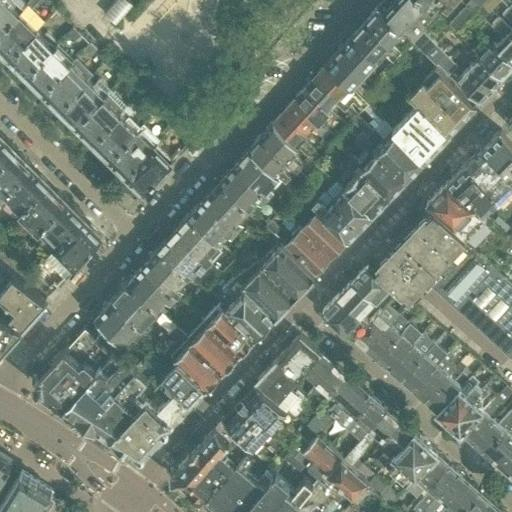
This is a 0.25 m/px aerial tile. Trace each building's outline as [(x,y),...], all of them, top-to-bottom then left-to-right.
[(0,0),(0,31),(27,4),(23,0),(9,0),(8,0),(0,0)] [(115,0),(105,12),(116,22),(132,4),(127,0),(115,0)] [(402,30),(408,36),(414,42),(439,14),(433,7),(425,0),(382,0),(378,6),(402,30)] [(472,0),(460,13),(457,16),(465,23),(468,20),(469,22),(473,17),(479,23),(500,0),(472,0)] [(0,31),(0,47),(9,57),(37,29),(36,27),(44,19),(32,7),(28,3),(27,4),(0,31)] [(500,26),(511,37),(511,7),(510,5),(503,13),(511,21),(511,27),(511,28),(504,22),(500,26)] [(367,17),(392,42),(402,30),(378,6),(367,17)] [(62,14),(57,9),(49,17),(54,22),(62,14)] [(353,32),(378,57),(385,49),(394,57),(400,51),(392,42),(367,17),(353,32)] [(496,44),(511,60),(511,37),(500,26),(504,22),(499,17),(491,24),(503,36),(496,44)] [(82,34),(74,26),(66,33),(74,41),(82,34)] [(9,57),(26,74),(54,46),(58,43),(46,31),(43,34),(37,29),(9,57)] [(428,53),(440,42),(430,31),(418,42),(428,53)] [(352,86),(353,85),(378,58),(377,57),(378,57),(353,32),(327,61),(352,86)] [(479,54),(502,77),(511,67),(511,60),(496,44),(492,40),(484,34),(472,47),(476,51),(479,54)] [(91,42),(83,51),(87,55),(95,47),(91,42)] [(26,74),(43,91),(71,62),(54,46),(26,74)] [(429,56),(476,103),(479,100),(480,101),(502,77),(479,54),(459,75),(453,69),(457,65),(439,47),(429,56)] [(43,91),(58,106),(87,78),(93,72),(77,56),(71,62),(43,91)] [(423,77),(463,118),(476,104),(476,103),(429,56),(423,62),(431,69),(423,77)] [(316,73),(349,104),(353,100),(362,108),(363,106),(367,102),(369,100),(368,99),(367,100),(361,94),(362,93),(353,85),(352,86),(327,61),(316,73)] [(353,117),(356,113),(358,112),(349,104),(316,73),(305,85),(329,108),(335,102),(344,111),(345,110),(353,117)] [(419,100),(450,131),(463,118),(423,77),(410,91),(419,100)] [(58,106),(76,124),(111,89),(99,78),(93,84),(87,78),(58,106)] [(376,80),(362,93),(361,94),(367,100),(368,99),(382,86),(376,80)] [(111,89),(76,124),(85,132),(93,141),(125,107),(115,96),(121,90),(115,85),(111,89)] [(305,85),(295,96),(325,127),(336,115),(329,108),(305,85)] [(295,96),(283,109),(307,132),(312,127),(323,137),(319,142),(323,147),(334,135),(325,127),(295,96)] [(393,127),(425,158),(450,131),(419,100),(396,123),(393,127)] [(373,129),(356,113),(353,117),(350,120),(362,131),(408,176),(425,158),(393,127),(380,114),(367,102),(363,106),(380,122),(373,129)] [(93,141),(109,157),(137,129),(126,118),(134,110),(128,105),(125,107),(93,141)] [(307,132),(283,109),(274,119),(273,120),(298,146),(299,146),(304,151),(304,152),(306,154),(312,160),(314,156),(318,152),(302,137),(307,132)] [(380,114),(393,127),(396,123),(384,111),(380,114)] [(261,134),(287,158),(295,166),(297,167),(302,161),(301,160),(302,159),(306,154),(304,152),(304,151),(299,146),(298,146),(273,120),(261,134)] [(109,157),(125,174),(154,145),(160,139),(144,122),(137,129),(109,157)] [(165,134),(166,133),(173,126),(170,122),(161,131),(165,134)] [(173,126),(166,133),(171,138),(179,131),(173,126)] [(482,147),(511,177),(511,141),(501,129),(482,147)] [(364,149),(356,158),(392,192),(408,176),(362,131),(355,139),(359,143),(359,144),(364,149)] [(0,164),(16,149),(0,132),(0,164)] [(250,146),(283,177),(295,188),(301,182),(289,171),(295,166),(287,158),(261,134),(250,146)] [(154,145),(125,174),(143,191),(173,159),(162,147),(159,151),(154,145)] [(240,156),(234,163),(267,194),(283,177),(250,146),(240,156)] [(511,177),(482,147),(467,162),(500,196),(511,184),(511,177)] [(0,198),(4,194),(32,165),(16,149),(0,164),(0,198)] [(347,168),(337,178),(373,212),(392,192),(356,158),(351,153),(341,163),(347,168)] [(314,156),(312,160),(301,171),(307,176),(317,166),(325,173),(328,169),(320,162),(314,156)] [(467,162),(448,179),(483,212),(500,196),(467,162)] [(229,169),(220,179),(249,205),(257,196),(262,200),(267,194),(234,163),(228,169),(229,169)] [(15,217),(21,211),(50,183),(41,174),(32,165),(4,194),(9,200),(3,206),(15,217)] [(331,184),(325,190),(361,225),(373,212),(337,178),(334,182),(331,184)] [(210,189),(203,196),(238,227),(243,221),(239,217),(249,205),(220,179),(210,189)] [(511,278),(511,229),(507,234),(483,212),(448,179),(433,195),(427,202),(432,206),(434,208),(491,259),(511,277),(511,278)] [(21,211),(38,228),(67,200),(50,183),(21,211)] [(361,225),(325,190),(318,197),(312,204),(318,210),(348,238),(361,225)] [(198,202),(189,212),(218,239),(227,230),(231,234),(238,227),(203,196),(198,202)] [(278,201),(283,206),(287,202),(281,197),(278,201)] [(37,241),(47,253),(83,216),(67,200),(38,228),(35,232),(41,238),(37,241)] [(282,209),(290,216),(294,212),(286,205),(282,209)] [(379,264),(376,268),(395,286),(398,288),(414,302),(414,301),(423,292),(427,287),(432,282),(452,300),(491,259),(434,208),(427,215),(424,214),(419,219),(420,222),(413,229),(410,229),(405,234),(405,237),(404,239),(401,239),(396,244),(396,247),(390,253),(387,253),(383,256),(380,259),(380,263),(379,264)] [(318,210),(301,227),(331,256),(348,238),(318,210)] [(173,229),(208,261),(222,274),(228,267),(232,263),(237,257),(218,239),(189,212),(180,223),(179,222),(173,229)] [(83,216),(47,253),(66,272),(103,236),(83,216)] [(266,226),(273,233),(279,226),(272,219),(266,226)] [(298,231),(286,244),(316,272),(331,256),(301,227),(297,224),(294,227),(298,231)] [(243,232),(245,235),(252,241),(258,234),(248,226),(243,232)] [(158,246),(187,273),(192,278),(208,261),(173,229),(167,235),(168,236),(158,246)] [(0,232),(0,240),(5,245),(10,240),(1,231),(0,232)] [(252,241),(245,235),(240,241),(247,246),(252,241)] [(281,240),(262,261),(296,292),(316,272),(286,244),(281,240)] [(14,254),(19,259),(29,249),(24,243),(14,254)] [(149,255),(143,262),(177,293),(183,287),(179,283),(187,273),(158,246),(149,256),(149,255)] [(235,275),(236,276),(242,281),(276,313),(296,292),(262,261),(258,257),(240,271),(235,275)] [(491,259),(452,300),(472,318),(511,277),(491,259)] [(0,260),(0,348),(1,348),(1,347),(7,340),(9,339),(8,339),(14,332),(15,332),(37,308),(46,297),(0,260)] [(138,269),(128,280),(157,306),(167,296),(171,300),(177,293),(143,262),(137,268),(138,269)] [(395,286),(376,268),(374,266),(369,262),(353,278),(383,305),(386,301),(391,295),(398,288),(395,286)] [(235,275),(240,271),(232,263),(228,267),(235,275)] [(232,297),(225,305),(256,334),(276,313),(242,281),(236,276),(224,289),(232,297)] [(53,290),(59,283),(56,280),(54,283),(47,277),(44,281),(53,290)] [(511,278),(511,277),(472,318),(492,336),(511,314),(511,278)] [(353,278),(339,293),(369,320),(383,305),(353,278)] [(119,289),(113,295),(147,327),(153,321),(152,320),(162,310),(157,306),(128,280),(119,289)] [(183,299),(192,308),(199,300),(190,292),(183,299)] [(330,316),(354,337),(369,320),(339,293),(323,310),(330,316)] [(95,315),(105,324),(121,340),(124,343),(130,336),(134,340),(146,328),(147,327),(113,295),(113,296),(102,308),(101,308),(95,315)] [(354,337),(366,347),(398,312),(386,301),(383,305),(369,320),(354,337)] [(223,303),(207,320),(241,350),(241,349),(244,346),(245,346),(246,345),(249,341),(250,340),(255,334),(255,335),(256,334),(225,305),(223,303)] [(366,347),(377,357),(409,321),(398,312),(366,347)] [(511,314),(492,336),(510,352),(511,352),(511,314)] [(203,316),(188,333),(224,367),(229,362),(231,361),(230,361),(234,357),(235,356),(238,352),(239,352),(241,350),(207,320),(203,316)] [(422,332),(409,321),(377,357),(390,369),(422,332)] [(160,341),(159,341),(207,386),(208,384),(213,379),(216,376),(218,374),(217,374),(222,369),(223,369),(224,368),(224,367),(188,333),(176,323),(167,333),(179,344),(171,351),(160,341)] [(55,396),(64,401),(105,358),(121,340),(105,324),(95,334),(86,325),(66,347),(66,348),(52,363),(52,362),(51,363),(52,364),(41,375),(40,375),(39,376),(40,376),(36,377),(37,386),(41,386),(42,387),(42,386),(55,395),(55,396)] [(390,369),(402,379),(425,352),(434,341),(423,331),(422,332),(390,369)] [(300,374),(302,371),(321,351),(301,333),(279,356),(300,374)] [(143,358),(164,375),(192,401),(207,386),(159,341),(147,354),(143,358)] [(402,379),(414,389),(447,352),(434,341),(425,352),(402,379)] [(135,351),(143,358),(147,354),(138,347),(135,351)] [(447,352),(414,389),(426,400),(449,373),(456,366),(449,360),(454,354),(452,353),(449,350),(447,352)] [(302,371),(315,382),(334,362),(321,351),(302,371)] [(64,401),(86,416),(136,363),(125,352),(112,365),(105,358),(64,401)] [(256,380),(257,381),(286,407),(301,390),(296,387),(300,382),(296,379),(300,374),(279,356),(256,380)] [(86,416),(110,431),(164,375),(143,358),(138,364),(136,363),(86,416)] [(322,388),(329,394),(347,374),(334,362),(315,382),(305,394),(318,405),(321,401),(316,396),(322,388)] [(437,410),(438,412),(459,387),(469,377),(462,371),(455,379),(449,373),(426,400),(438,410),(437,410)] [(438,412),(450,422),(480,388),(476,384),(480,380),(472,373),(469,377),(459,387),(438,412)] [(325,411),(330,415),(331,414),(333,415),(360,385),(347,374),(329,394),(335,400),(325,411)] [(164,375),(110,431),(110,432),(112,433),(113,433),(121,438),(120,438),(122,439),(123,439),(126,442),(128,443),(136,448),(139,450),(141,451),(142,451),(143,451),(144,451),(146,449),(148,447),(148,446),(156,438),(156,439),(158,437),(158,436),(166,428),(168,426),(175,418),(175,419),(176,417),(179,414),(180,414),(188,405),(191,402),(192,401),(164,375)] [(275,430),(291,445),(292,443),(290,441),(299,431),(290,422),(296,416),(286,407),(257,381),(256,381),(256,382),(248,391),(247,391),(246,392),(247,392),(239,400),(254,414),(259,409),(273,421),(271,423),(274,426),(272,428),(275,430)] [(462,432),(483,408),(477,402),(490,389),(484,383),(480,388),(450,422),(461,432),(462,432)] [(511,399),(511,388),(507,384),(502,389),(509,395),(507,397),(511,401),(511,399)] [(347,428),(356,418),(374,397),(360,385),(333,415),(331,414),(330,415),(325,420),(329,424),(335,417),(347,428)] [(462,432),(473,442),(495,418),(489,413),(507,395),(501,389),(483,408),(462,432)] [(353,434),(359,439),(386,408),(374,397),(356,418),(347,428),(353,434)] [(272,466),(274,463),(291,445),(275,430),(272,428),(274,426),(271,423),(273,421),(259,409),(254,414),(239,400),(238,401),(237,401),(237,402),(235,405),(234,404),(234,405),(225,415),(224,414),(224,415),(237,429),(252,443),(259,448),(265,454),(269,457),(265,460),(272,466)] [(481,449),(483,450),(511,418),(511,407),(498,421),(495,418),(473,442),(482,449),(481,449)] [(344,456),(356,467),(361,462),(356,458),(363,449),(363,448),(375,434),(381,439),(399,419),(386,408),(359,439),(344,456)] [(330,415),(325,411),(322,409),(308,426),(315,432),(325,420),(330,415)] [(178,478),(187,485),(225,443),(237,429),(224,415),(215,425),(213,427),(214,427),(202,440),(200,442),(201,442),(190,454),(188,455),(189,456),(178,468),(177,468),(176,470),(173,470),(173,477),(177,477),(176,478),(178,479),(178,478)] [(483,450),(494,460),(511,440),(511,432),(511,430),(511,418),(483,450),(483,451),(483,450)] [(399,419),(381,439),(378,443),(383,447),(380,450),(382,452),(375,460),(381,465),(392,455),(414,432),(399,419)] [(202,496),(203,497),(235,460),(247,446),(251,444),(252,443),(237,429),(225,443),(187,485),(189,487),(189,486),(202,495),(202,496)] [(415,432),(414,432),(392,455),(396,459),(389,467),(396,473),(425,441),(415,432)] [(337,511),(366,481),(367,480),(369,479),(356,467),(344,456),(317,433),(308,443),(306,441),(294,455),(304,463),(308,467),(317,475),(313,480),(287,511),(337,511)] [(239,511),(262,511),(289,480),(304,463),(294,455),(306,441),(300,435),(292,443),(291,445),(274,463),(278,467),(239,511)] [(504,469),(511,460),(511,440),(494,460),(503,467),(502,468),(504,469)] [(396,473),(407,484),(415,476),(437,451),(425,441),(396,473)] [(203,497),(219,509),(245,476),(260,459),(265,454),(259,448),(252,443),(251,444),(247,446),(235,460),(203,497)] [(415,476),(407,484),(414,490),(421,482),(426,485),(446,461),(438,454),(438,453),(437,451),(415,476)] [(0,480),(4,476),(11,464),(11,465),(12,464),(11,463),(8,461),(8,458),(2,455),(0,454),(0,480)] [(219,509),(223,511),(239,511),(278,467),(274,463),(272,466),(265,460),(269,457),(265,454),(260,459),(245,476),(219,509)] [(419,511),(422,510),(457,470),(446,461),(426,485),(430,489),(413,506),(419,511)] [(356,467),(369,479),(373,474),(361,462),(356,467)] [(305,473),(305,474),(313,480),(317,475),(308,467),(304,472),(305,473)] [(0,503),(0,511),(38,511),(40,510),(40,511),(41,509),(41,508),(52,491),(53,489),(52,488),(52,489),(38,480),(38,479),(31,474),(30,475),(23,471),(23,470),(22,469),(21,470),(21,469),(20,471),(16,478),(0,503)] [(431,511),(442,500),(446,504),(468,480),(459,473),(460,472),(458,471),(457,470),(422,510),(419,511),(431,511)] [(262,511),(287,511),(313,480),(305,474),(295,485),(289,480),(262,511)] [(367,480),(380,492),(386,485),(373,474),(369,479),(367,480)] [(445,511),(456,511),(477,488),(468,480),(446,504),(450,507),(445,511)] [(337,511),(371,511),(384,498),(366,481),(337,511)] [(386,485),(380,492),(391,502),(397,495),(386,485)] [(473,511),(487,497),(480,491),(481,491),(480,489),(479,490),(477,488),(456,511),(473,511)] [(492,511),(498,506),(487,497),(473,511),(492,511)]
